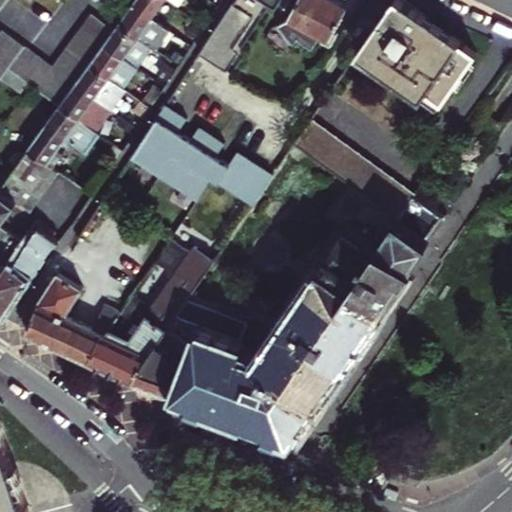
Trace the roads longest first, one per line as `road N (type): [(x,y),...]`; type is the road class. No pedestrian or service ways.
road 1 (residential): [(393,511),(221,448),(188,447),(141,480)]
road 2 (residential): [(0,361),(78,415),(141,480)]
